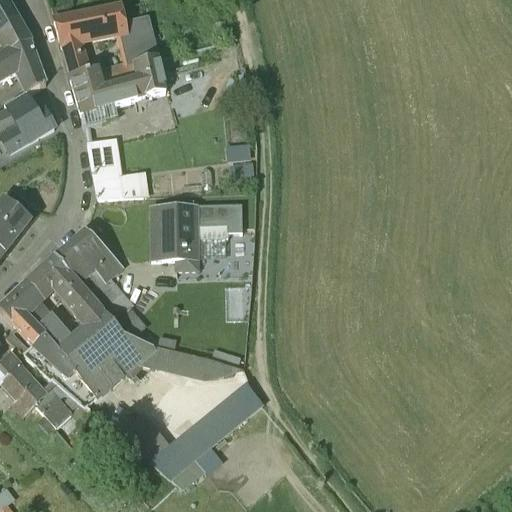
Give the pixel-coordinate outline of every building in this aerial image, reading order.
[(4,0),(0,2),(0,36),(21,27),(5,0),(4,0)] [(118,10),(55,23),(62,49),(79,44),(123,35),(121,26),(118,10)] [(145,20),(121,26),(123,35),(132,67),(133,69),(156,62),(148,34),(147,34),(145,20)] [(21,27),(0,36),(0,38),(8,52),(28,40),(21,27)] [(8,52),(0,56),(0,81),(15,73),(36,62),(29,43),(29,42),(28,40),(8,52)] [(79,44),(62,49),(70,79),(86,75),(79,44)] [(36,62),(15,73),(24,95),(44,83),(36,62)] [(86,75),(70,79),(81,116),(173,94),(170,83),(162,85),(156,62),(133,69),(132,69),(135,84),(103,91),(100,74),(99,73),(86,75)] [(240,65),(212,74),(217,87),(244,78),(240,65)] [(132,67),(100,74),(103,91),(135,84),(132,69),(133,69),(132,67)] [(24,95),(14,100),(2,109),(5,115),(11,128),(22,121),(49,105),(40,89),(45,86),(44,83),(24,95)] [(0,138),(7,135),(13,132),(11,128),(5,115),(0,117),(0,138)] [(22,121),(11,128),(13,132),(7,135),(14,149),(32,139),(22,121)] [(230,144),(250,143),(249,133),(230,134),(230,144)] [(116,141),(87,144),(96,202),(148,198),(145,174),(120,177),(116,141)] [(254,144),(230,146),(232,181),(257,179),(254,144)] [(38,213),(10,192),(2,202),(30,224),(38,213)] [(30,224),(2,202),(0,204),(0,254),(4,258),(30,224)] [(196,210),(151,211),(152,263),(197,262),(197,229),(225,229),(225,235),(240,235),(239,209),(196,210)] [(83,233),(54,259),(78,287),(88,278),(76,265),(83,259),(97,270),(109,258),(83,233)] [(109,258),(97,270),(109,277),(120,268),(109,258)] [(78,287),(54,259),(25,285),(38,300),(38,302),(49,289),(69,312),(87,297),(78,287)] [(99,286),(87,297),(94,305),(115,286),(110,282),(102,289),(99,286)] [(25,285),(0,308),(0,313),(3,316),(0,318),(0,334),(6,341),(17,331),(32,348),(41,339),(21,317),(38,302),(38,300),(25,285)] [(93,400),(97,400),(137,367),(138,368),(156,353),(155,350),(122,337),(94,305),(87,297),(69,312),(85,330),(69,343),(50,318),(46,314),(47,313),(38,302),(21,317),(41,339),(32,348),(42,359),(46,362),(49,365),(39,374),(59,391),(75,378),(93,400)] [(242,377),(243,373),(155,350),(156,353),(138,368),(203,385),(242,377)] [(71,416),(48,392),(45,396),(8,357),(0,364),(0,373),(5,379),(8,376),(35,405),(33,407),(34,408),(55,431),(71,416)] [(35,405),(8,376),(5,379),(0,384),(0,387),(15,403),(11,406),(22,418),(34,408),(33,407),(35,405)] [(168,483),(264,407),(247,386),(168,446),(143,415),(114,436),(114,437),(168,483)]
